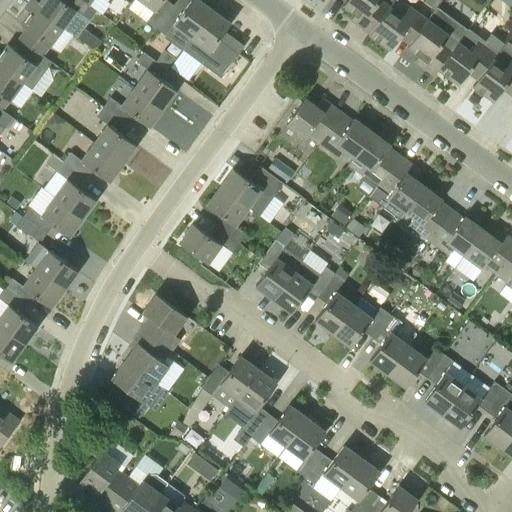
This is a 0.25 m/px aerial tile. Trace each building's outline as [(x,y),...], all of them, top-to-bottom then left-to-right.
[(88,6),(79,0),(39,0),(38,2),(34,0),(30,0),(27,4),(62,30),(77,10),(82,14),(88,6)] [(92,0),(89,5),(97,11),(101,7),(92,0)] [(155,28),(173,5),(166,0),(138,0),(153,11),(146,21),(155,28)] [(190,38),(212,9),(200,0),(189,0),(182,11),(173,5),(155,28),(165,36),(173,25),(190,38)] [(369,34),(391,5),(384,0),(345,0),(341,6),(352,14),(348,19),(369,34)] [(406,47),(428,18),(410,3),(402,14),(391,5),(369,34),(390,51),(399,39),(407,45),(406,47)] [(50,46),(62,30),(27,4),(23,9),(29,14),(21,25),(26,28),(18,39),(50,63),(52,61),(43,54),(49,46),(50,46)] [(438,4),(428,18),(406,47),(417,55),(413,60),(433,75),(437,71),(436,71),(452,49),(452,48),(467,29),(468,28),(438,4)] [(212,9),(190,38),(208,52),(201,62),(210,69),(228,45),(219,38),(231,23),(212,9)] [(492,60),(496,55),(478,40),(479,39),(467,29),(452,48),(452,49),(436,71),(437,71),(433,75),(435,76),(439,71),(458,86),(467,75),(474,80),(470,86),(471,86),(478,77),(479,77),(491,60),(492,60)] [(511,96),(511,43),(508,40),(507,41),(497,34),(492,40),(502,48),(497,55),(496,55),(492,60),(491,60),(479,77),(478,77),(471,86),(493,103),(502,91),(511,98),(511,96)] [(32,88),(50,63),(18,39),(11,47),(7,44),(0,53),(0,68),(21,84),(23,81),(32,88)] [(133,87),(163,108),(175,90),(159,78),(166,69),(143,51),(136,61),(146,69),(133,87)] [(2,110),(21,84),(0,68),(0,110),(1,111),(2,110)] [(150,126),(163,108),(133,87),(120,104),(109,96),(102,106),(126,124),(133,114),(150,126)] [(317,143),(340,112),(320,98),(315,106),(304,98),(285,123),(304,138),(306,135),(317,143)] [(119,133),(126,124),(102,106),(95,116),(106,124),(93,142),(122,163),(136,145),(119,133)] [(0,124),(3,127),(11,116),(2,110),(1,111),(0,110),(0,124)] [(352,158),(371,132),(354,119),(352,121),(340,112),(317,143),(339,158),(344,151),(352,158)] [(64,121),(52,113),(43,124),(55,133),(64,121)] [(376,186),(399,156),(388,148),(390,145),(371,132),(352,158),(347,164),(357,171),(376,186)] [(109,181),(122,163),(93,142),(81,159),(70,151),(67,155),(64,152),(60,158),(63,161),(62,162),(86,179),(93,169),(109,181)] [(268,157),(259,150),(252,159),(261,166),(268,157)] [(86,179),(62,162),(53,155),(46,164),(66,179),(53,197),(82,218),(95,200),(79,188),(86,179)] [(404,211),(423,185),(414,178),(419,171),(399,156),(376,186),(369,196),(398,218),(404,211)] [(285,164),(277,175),(286,182),(295,171),(285,164)] [(219,186),(249,208),(262,189),(272,197),(278,188),(255,171),(249,180),(233,168),(219,186)] [(428,240),(450,210),(439,202),(441,198),(423,185),(404,211),(413,218),(407,225),(428,240)] [(235,226),(249,208),(219,186),(206,205),(222,216),(216,226),(239,243),(246,233),(235,226)] [(12,196),(8,202),(17,208),(21,202),(12,196)] [(335,204),(325,196),(317,206),(328,214),(335,204)] [(69,237),(82,218),(53,197),(40,214),(29,206),(22,216),(46,234),(53,225),(69,237)] [(462,255),(482,229),(464,216),(462,219),(450,210),(428,240),(448,255),(453,248),(462,255)] [(16,212),(10,220),(16,224),(22,216),(16,212)] [(46,234),(22,216),(16,224),(15,226),(39,243),(46,234)] [(346,227),(353,232),(359,223),(352,218),(346,227)] [(343,230),(332,221),(326,230),(337,239),(343,230)] [(239,243),(216,226),(209,235),(193,223),(179,242),(208,263),(222,244),(232,252),(239,243)] [(494,273),(511,248),(511,239),(498,229),(492,236),(482,229),(462,255),(481,268),(483,265),(494,273)] [(273,299),(294,270),(276,257),(284,246),(275,240),(258,263),(267,269),(255,286),(273,299)] [(511,286),(511,248),(494,273),(511,286)] [(395,263),(405,269),(414,256),(404,249),(395,263)] [(35,268),(64,289),(77,271),(48,250),(35,268)] [(334,274),(343,280),(349,273),(341,265),(334,274)] [(318,296),(334,274),(325,267),(312,283),(294,270),(273,299),(291,312),(308,289),(318,296)] [(51,307),(64,289),(35,268),(22,285),(12,277),(4,287),(27,304),(34,295),(51,307)] [(333,333),(354,304),(336,291),(343,280),(334,274),(318,296),(327,303),(315,320),(333,333)] [(21,314),(27,304),(4,287),(0,293),(0,299),(7,305),(0,315),(0,326),(24,344),(37,326),(21,314)] [(465,299),(453,290),(446,299),(458,308),(465,299)] [(141,329),(171,351),(180,339),(173,334),(187,316),(156,293),(142,312),(150,317),(141,329)] [(446,307),(439,301),(436,305),(443,311),(446,307)] [(372,336),(389,314),(379,307),(372,317),(354,304),(333,333),(351,346),(363,329),(372,336)] [(387,373),(409,344),(390,331),(398,321),(389,314),(372,336),(381,343),(369,360),(387,373)] [(0,354),(10,362),(24,344),(0,326),(0,354)] [(164,362),(171,351),(141,329),(136,336),(140,339),(125,361),(156,384),(169,365),(164,362)] [(427,377),(444,354),(434,347),(427,357),(409,344),(387,373),(405,386),(418,370),(427,377)] [(442,414),(463,385),(446,371),(453,361),(444,354),(427,377),(436,384),(424,400),(442,414)] [(236,398),(258,369),(240,357),(229,372),(217,364),(202,387),(212,395),(219,385),(236,398)] [(143,401),(156,384),(125,361),(112,379),(117,382),(107,395),(139,418),(148,405),(143,401)] [(250,437),(267,413),(258,407),(276,383),(258,369),(236,398),(255,412),(241,430),(250,437)] [(487,411),(504,389),(494,381),(481,398),(463,385),(442,414),(460,427),(477,404),(487,411)] [(501,448),(511,433),(511,411),(505,406),(511,395),(504,389),(487,411),(495,418),(484,434),(501,448)] [(285,447),(306,417),(289,405),(277,421),(267,413),(250,437),(260,444),(267,434),(285,447)] [(0,447),(18,424),(0,410),(0,447)] [(305,477),(322,454),(313,447),(325,431),(306,417),(285,447),(303,460),(296,470),(305,477)] [(179,438),(187,427),(182,423),(177,419),(166,436),(179,438)] [(511,433),(501,448),(511,455),(511,433)] [(177,448),(185,454),(190,448),(181,442),(177,448)] [(340,487),(361,458),(343,445),(332,461),(322,454),(305,477),(315,484),(322,474),(340,487)] [(106,506),(129,476),(117,467),(120,463),(102,449),(79,480),(98,494),(94,498),(106,506)] [(195,467),(202,458),(194,452),(186,463),(190,467),(195,467)] [(353,511),(363,511),(376,494),(368,487),(379,472),(361,458),(340,487),(358,500),(351,511),(353,511)] [(123,511),(146,511),(161,493),(168,482),(156,474),(146,474),(139,484),(129,476),(106,506),(113,511),(117,511),(120,509),(123,511)] [(220,487),(229,493),(236,484),(227,477),(220,487)] [(376,494),(363,511),(406,511),(416,499),(398,486),(386,502),(376,494)] [(191,511),(194,509),(183,500),(178,505),(161,493),(146,511),(191,511)] [(280,509),(284,511),(293,511),(297,507),(287,500),(280,509)]
